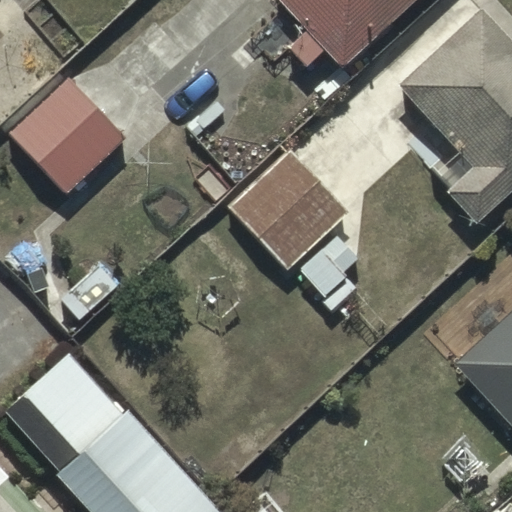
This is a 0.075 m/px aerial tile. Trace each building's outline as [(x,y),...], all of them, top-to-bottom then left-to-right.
[(321,44),(333,57),(400,0),(279,0),(302,26),(284,41),(302,61),(321,44)] [(444,185),(473,217),(511,181),(511,42),(476,3),(392,80),(468,163),(444,185)] [(8,127),(62,187),(119,135),(65,76),(8,127)] [(228,204),(281,264),(343,208),(289,149),(228,204)] [(511,301),(451,358),(511,424),(511,301)] [(52,475),(84,511),(218,511),(125,410),(119,415),(68,358),(3,417),(54,473),(52,475)]
